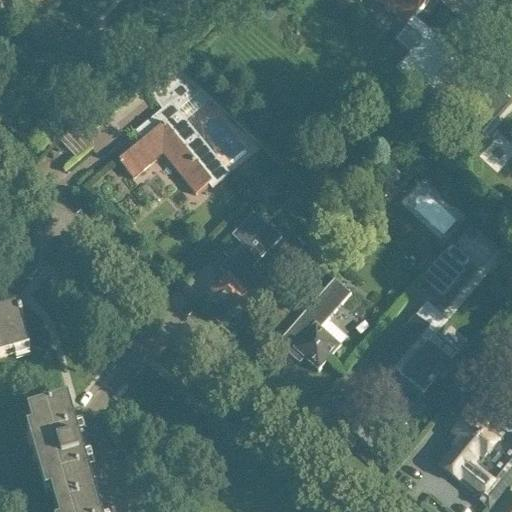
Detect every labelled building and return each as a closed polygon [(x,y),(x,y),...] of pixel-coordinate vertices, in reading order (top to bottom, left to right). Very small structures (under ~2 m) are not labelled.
[(374,0),(406,28),(407,27),(422,40),(407,56),(409,58),(398,70),(417,87),(412,92),(413,94),(418,88),(440,107),(473,69),(415,18),(430,0),(374,0)] [(0,36),(9,29),(7,27),(3,31),(0,27),(0,36)] [(25,44),(16,55),(27,65),(36,54),(25,44)] [(178,69),(148,93),(162,111),(135,133),(143,142),(118,163),(133,180),(163,156),(196,196),(209,186),(212,190),(229,176),(178,114),(204,93),(178,69)] [(488,83),(459,115),(482,136),(511,103),(489,83),(488,83)] [(390,166),(370,188),(382,199),(401,177),(390,166)] [(444,239),(459,223),(419,185),(403,201),(444,239)] [(227,277),(213,293),(233,311),(247,296),(257,305),(273,288),(253,269),(282,238),(268,225),(266,226),(253,214),(232,237),(242,246),(220,270),(227,277)] [(442,255),(423,278),(423,284),(441,299),(463,273),(460,271),(468,262),(452,248),(444,257),(442,255)] [(511,266),(511,265),(500,277),(511,287),(511,266)] [(334,281),(277,346),(293,360),(298,354),(318,373),(340,346),(321,330),(351,295),(334,281)] [(425,306),(376,364),(390,376),(394,371),(423,395),(434,382),(434,381),(438,376),(442,379),(454,365),(422,338),(439,318),(425,306)] [(18,308),(0,313),(0,360),(31,351),(21,319),(24,319),(22,314),(20,314),(18,308)] [(443,335),(458,351),(468,341),(453,326),(443,335)] [(444,451),(438,458),(441,461),(438,466),(461,485),(466,479),(481,492),(476,497),(475,499),(489,510),(490,509),(511,482),(511,450),(492,475),(478,463),(480,462),(481,463),(500,440),(484,427),(495,413),(480,401),(469,415),(450,438),(456,443),(448,454),(444,451)] [(56,511),(64,511),(98,502),(70,407),(29,419),(38,449),(33,450),(43,487),(49,485),(56,511)] [(100,511),(98,502),(64,511),(100,511)]
